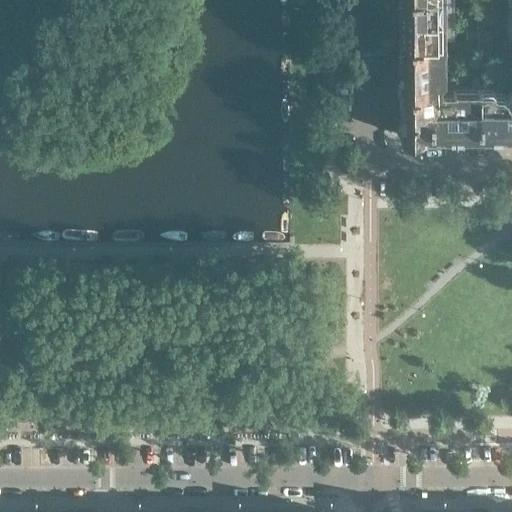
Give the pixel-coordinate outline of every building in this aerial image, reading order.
[(440,14),(439,0),(398,0),(399,15),(440,14)] [(440,39),(440,14),(399,15),(399,39),(440,39)] [(492,39),(492,30),(478,30),(478,39),(492,39)] [(440,63),(440,39),(399,39),(399,63),(440,63)] [(492,48),(492,39),(478,39),(478,48),(492,48)] [(440,88),(440,63),(399,63),(399,88),(432,88),(440,88)] [(494,71),(494,63),(478,63),(478,71),(494,71)] [(508,90),(502,84),(499,84),(499,88),(505,93),(508,90)] [(432,131),(432,88),(399,88),(399,131),(432,131)] [(456,131),(455,90),(440,90),(440,88),(432,88),(432,131),(456,131)] [(479,131),(478,90),(455,90),(456,131),(479,131)] [(511,130),(511,101),(508,102),(508,97),(505,93),(498,93),(495,90),(478,90),(479,131),(511,130)]
